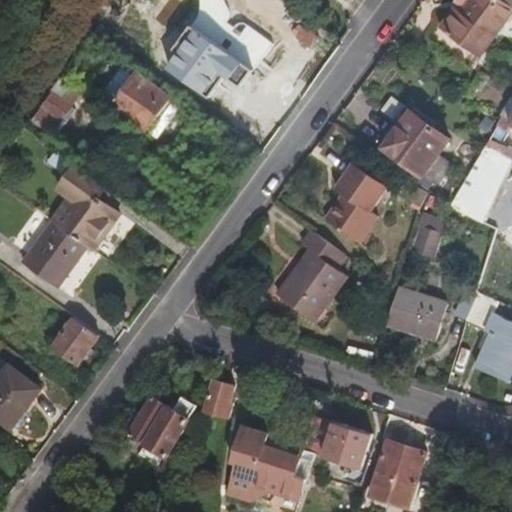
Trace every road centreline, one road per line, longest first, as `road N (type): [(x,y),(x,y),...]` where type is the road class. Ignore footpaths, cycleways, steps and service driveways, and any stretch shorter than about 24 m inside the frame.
road 1 (residential): [(158,321),(401,0)]
road 2 (residential): [(158,321),(511,432)]
road 3 (residential): [(20,511),(158,321)]
